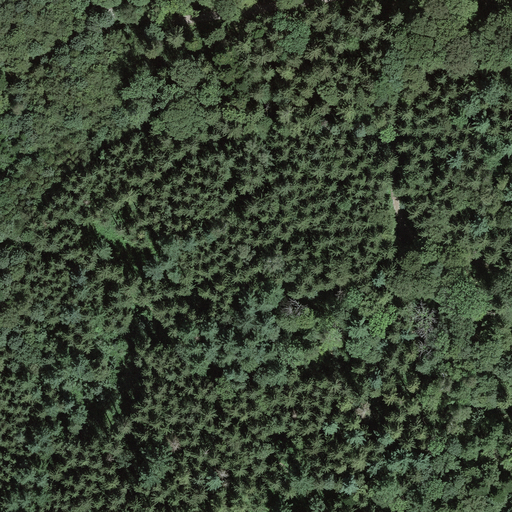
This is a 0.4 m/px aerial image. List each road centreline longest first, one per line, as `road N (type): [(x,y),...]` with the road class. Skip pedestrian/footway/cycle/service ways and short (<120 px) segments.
road 1 (track): [(406,0),(383,115),(401,319),(426,448)]
road 2 (track): [(95,0),(135,17),(185,18),(315,0)]
road 3 (track): [(511,272),(389,212)]
